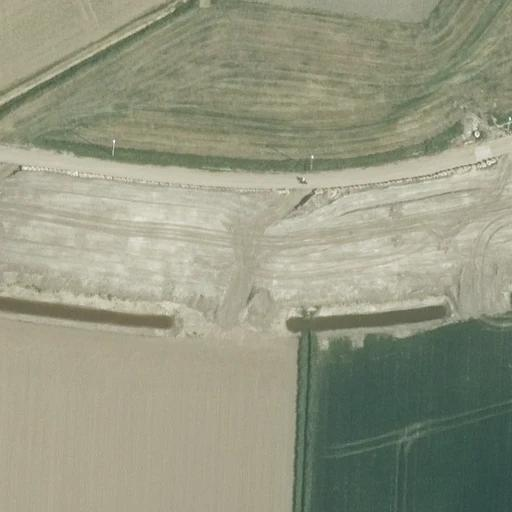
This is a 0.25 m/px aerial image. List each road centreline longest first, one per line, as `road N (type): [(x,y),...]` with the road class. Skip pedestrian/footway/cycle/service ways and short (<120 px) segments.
road 1 (unclassified): [(511,163),(379,183),(242,190),(0,163)]
road 2 (tertiary): [(511,214),(319,240),(200,238),(0,216)]
road 3 (unclassified): [(0,270),(191,293),(311,291),(511,269)]
